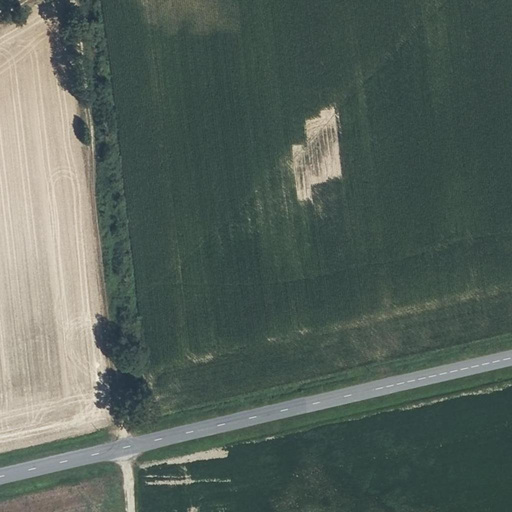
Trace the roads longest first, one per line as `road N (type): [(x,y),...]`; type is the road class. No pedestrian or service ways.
road 1 (secondary): [(0,480),(511,359)]
road 2 (track): [(81,0),(127,449)]
